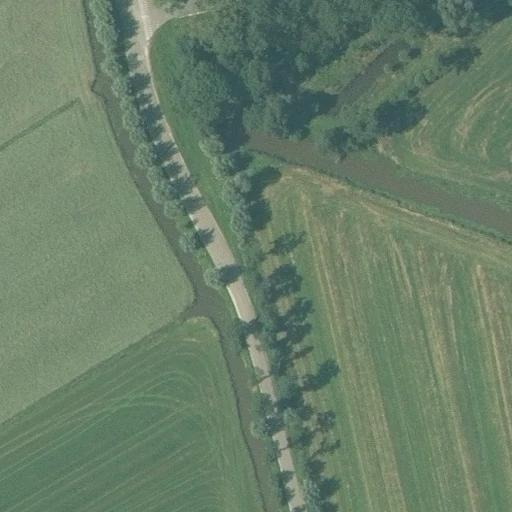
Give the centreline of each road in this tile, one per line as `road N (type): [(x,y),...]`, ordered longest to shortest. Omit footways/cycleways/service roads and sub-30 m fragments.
road 1 (unclassified): [(297,511),(226,261),(168,152),(126,18)]
road 2 (track): [(494,0),(345,130),(222,82),(145,96)]
